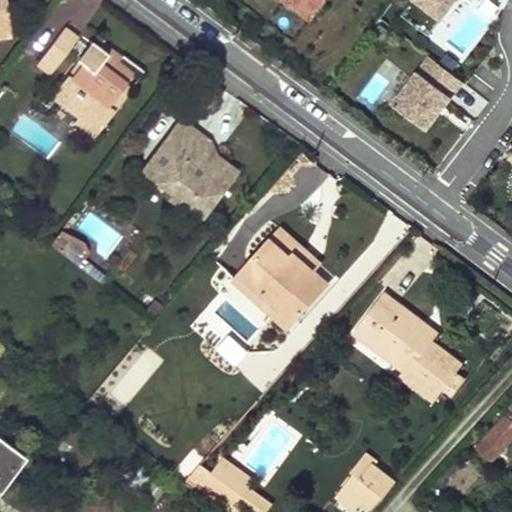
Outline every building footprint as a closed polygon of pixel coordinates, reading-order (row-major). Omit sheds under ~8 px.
[(287,0),(297,7),(298,8),(303,0),(306,0),(318,9),(319,8),(324,0),(287,0)] [(319,8),(318,9),(306,0),(303,0),(298,8),(297,7),(297,8),(312,19),(319,8)] [(413,0),(402,15),(428,35),(454,0),(413,0)] [(0,9),(0,15),(3,37),(8,36),(4,9),(0,9)] [(37,65),(51,75),(78,39),(64,29),(37,65)] [(97,47),(117,62),(122,56),(101,41),(97,47)] [(51,97),(78,117),(98,133),(115,110),(109,106),(125,84),(132,74),(117,62),(97,47),(92,43),(78,62),(81,64),(70,77),(68,75),(51,97)] [(426,129),(463,82),(430,57),(394,104),(426,129)] [(68,75),(70,77),(81,64),(78,62),(68,75)] [(109,106),(115,110),(131,88),(125,84),(109,106)] [(74,123),(94,139),(98,133),(78,117),(74,123)] [(148,164),(162,174),(156,183),(171,194),(185,205),(201,217),(235,172),(215,157),(204,149),(209,143),(181,121),(148,164)] [(204,149),(215,157),(209,143),(204,149)] [(148,164),(142,172),(156,183),(162,174),(148,164)] [(171,194),(168,198),(182,209),(185,205),(171,194)] [(295,255),(312,271),(319,263),(282,229),(271,241),(292,259),(295,255)] [(61,230),(50,244),(78,265),(89,251),(61,230)] [(236,280),(258,300),(264,294),(294,321),(328,284),(312,271),(295,255),(292,259),(271,241),(236,280)] [(258,300),(289,328),(294,321),(264,294),(258,300)] [(402,376),(434,400),(461,364),(430,341),(423,336),(430,327),(385,294),(355,333),(389,358),(393,353),(410,365),(406,371),(402,376)] [(210,313),(251,340),(261,324),(220,297),(210,313)] [(430,327),(423,336),(430,341),(437,333),(430,327)] [(389,358),(406,371),(410,365),(393,353),(389,358)] [(511,409),(478,447),(493,460),(511,440),(511,409)] [(0,491),(25,458),(0,439),(0,491)] [(356,476),(362,480),(373,466),(376,462),(367,455),(353,474),(356,476)] [(224,459),(220,465),(248,485),(253,479),(224,459)] [(208,481),(236,501),(248,485),(220,465),(208,481)] [(395,483),(373,466),(362,480),(378,492),(384,497),(395,483)] [(378,492),(362,480),(356,476),(340,498),(353,508),(360,500),(367,506),(378,492)] [(204,487),(232,507),(236,501),(208,481),(204,487)] [(247,508),(251,511),(263,511),(271,501),(248,485),(236,501),(247,508)] [(204,487),(200,493),(224,511),(244,511),(247,508),(236,501),(232,507),(204,487)]
